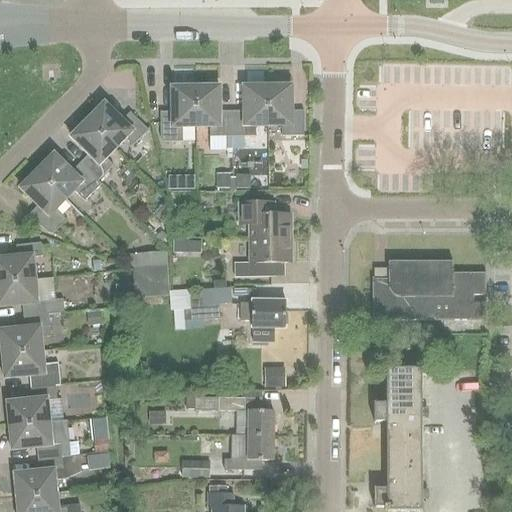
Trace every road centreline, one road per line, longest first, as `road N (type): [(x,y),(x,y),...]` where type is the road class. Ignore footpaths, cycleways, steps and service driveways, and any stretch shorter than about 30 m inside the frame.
road 1 (residential): [(326,511),(331,211)]
road 2 (tertiary): [(95,24),(332,28)]
road 3 (residential): [(95,24),(95,76),(0,173)]
road 4 (residential): [(331,211),(332,28)]
road 5 (tertiary): [(332,28),(400,27),(511,45)]
road 6 (residential): [(511,209),(331,211)]
